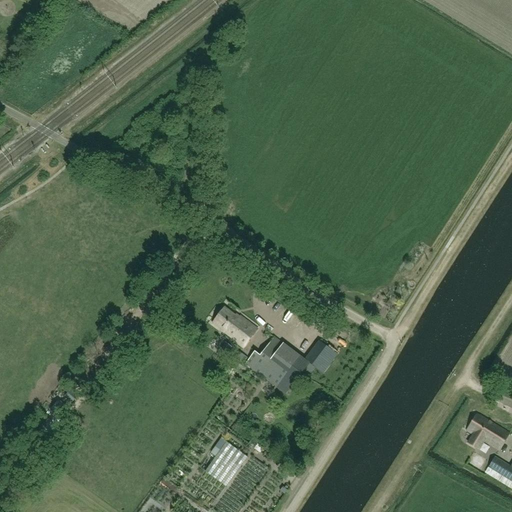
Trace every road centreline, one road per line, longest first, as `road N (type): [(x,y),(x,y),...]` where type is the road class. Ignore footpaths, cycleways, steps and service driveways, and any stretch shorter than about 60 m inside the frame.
road 1 (unclassified): [(391,338),(218,226),(0,106)]
road 2 (track): [(511,297),(374,511)]
road 3 (track): [(398,340),(511,159)]
road 4 (track): [(391,338),(398,340),(290,511)]
